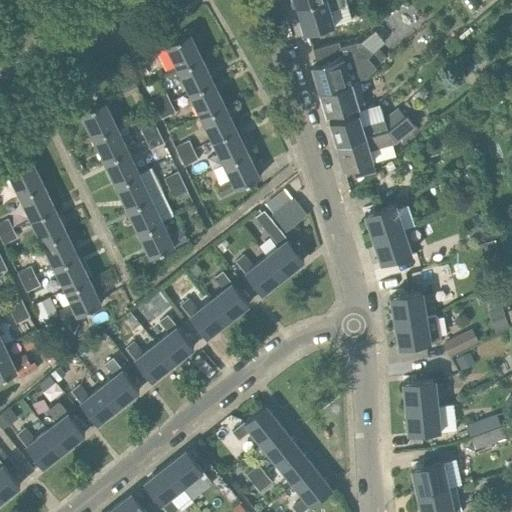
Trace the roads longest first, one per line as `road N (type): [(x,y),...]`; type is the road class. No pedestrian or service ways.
road 1 (residential): [(74,511),(286,346),(360,323)]
road 2 (unclassified): [(360,323),(267,0)]
road 3 (residential): [(372,511),(360,323)]
road 4 (residential): [(0,90),(120,0)]
